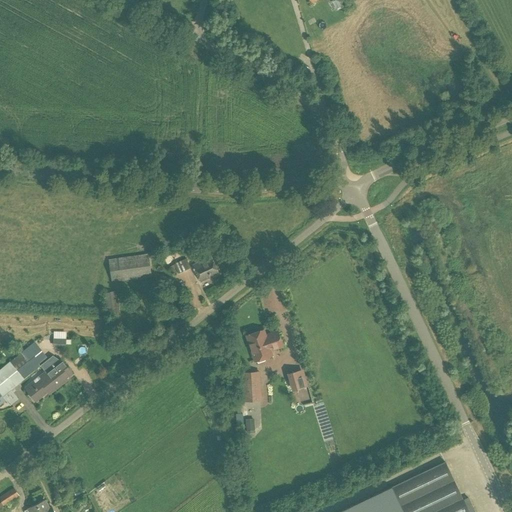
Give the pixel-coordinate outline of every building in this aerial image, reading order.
[(112,282),(152,277),(147,253),(109,259),(112,282)] [(200,282),(219,274),(211,257),(193,265),(200,282)] [(186,258),(174,264),(178,272),(178,273),(191,267),(186,258)] [(107,315),(120,313),(117,291),(103,293),(107,315)] [(263,330),(247,335),(254,356),(256,361),(264,358),(272,355),(270,350),(283,346),(278,331),(265,336),(263,330)] [(53,347),(66,347),(66,338),(53,338),(53,347)] [(11,390),(26,378),(42,365),(40,363),(47,357),(35,342),(0,369),(0,405),(6,401),(10,405),(18,399),(11,390)] [(265,403),(275,403),(275,366),(286,366),(286,349),(276,350),(276,360),(261,360),(261,369),(265,369),(265,403)] [(48,357),(41,363),(43,365),(42,366),(46,371),(59,387),(70,378),(58,362),(55,365),(48,357)] [(301,370),(289,373),(294,389),(305,386),(301,370)] [(50,394),(59,387),(46,371),(25,388),(35,401),(48,391),(50,394)] [(259,372),(243,373),(243,383),(244,400),(261,400),(260,382),(259,372)] [(475,511),(469,497),(463,499),(445,461),(338,511),(475,511)] [(0,499),(4,506),(20,496),(14,487),(0,496),(0,499)] [(54,511),(52,506),(50,507),(46,499),(37,504),(40,511),(54,511)]
